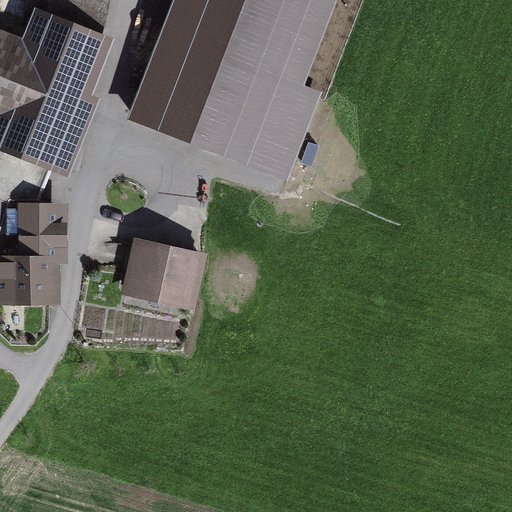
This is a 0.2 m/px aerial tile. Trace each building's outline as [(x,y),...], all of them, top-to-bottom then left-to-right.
[(27,34),(0,24),(0,146),(69,172),(120,37),(103,31),(114,0),(30,0),(28,8),(36,11),(27,34)] [(337,0),(170,0),(124,120),(287,183),(321,95),(304,89),(337,0)] [(71,202),(22,202),(23,246),(71,246),(71,202)] [(210,252),(140,237),(129,292),(199,306),(210,252)] [(62,252),(0,254),(0,302),(64,300),(62,252)]
